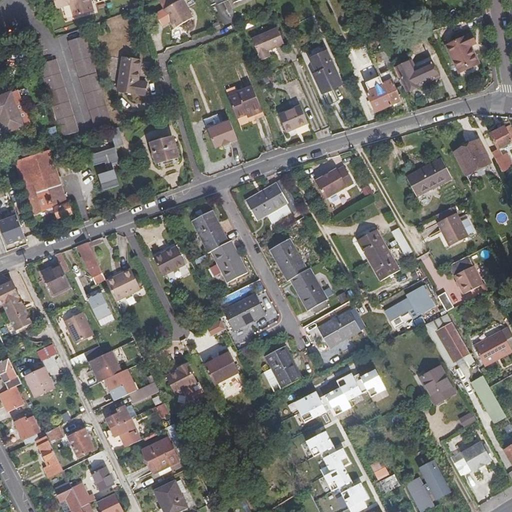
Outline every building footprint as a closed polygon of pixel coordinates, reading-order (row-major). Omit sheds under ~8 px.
[(50,0),(52,9),(67,5),(70,18),(90,13),(86,0),(50,0)] [(163,14),(174,31),(191,20),(179,3),(163,14)] [(213,7),(221,28),(229,25),(222,3),(213,7)] [(259,62),(269,59),(267,53),(283,46),(277,31),(251,41),(259,62)] [(444,47),(457,71),(476,62),(469,46),(473,44),(469,34),(444,47)] [(111,123),(84,38),(77,40),(102,126),(111,123)] [(95,128),(102,126),(77,40),(68,43),(95,128)] [(379,44),(381,47),(389,65),(397,62),(388,40),(379,44)] [(389,65),(381,47),(376,49),(385,67),(389,65)] [(325,52),(310,59),(317,76),(313,77),(321,93),(340,85),(325,52)] [(118,92),(145,97),(146,84),(139,83),(141,63),(122,60),(118,92)] [(55,61),(39,66),(61,139),(77,134),(55,61)] [(402,81),(397,83),(400,88),(402,93),(414,87),(414,88),(424,84),(425,81),(420,69),(412,72),(410,66),(405,65),(397,69),(402,81)] [(388,75),(379,80),(382,86),(391,82),(388,75)] [(391,82),(382,86),(391,105),(405,99),(402,93),(400,88),(395,90),(391,82)] [(374,113),(391,105),(382,86),(365,93),(374,113)] [(241,100),(240,97),(237,91),(227,96),(231,104),(241,100)] [(254,116),(255,120),(265,115),(255,91),(240,97),(241,100),(231,104),(239,122),(248,118),(254,116)] [(0,124),(4,134),(22,127),(8,92),(0,95),(0,124)] [(300,108),(278,117),(286,134),(308,125),(300,108)] [(204,120),(208,131),(223,125),(219,114),(204,120)] [(215,149),(237,141),(230,124),(208,132),(215,149)] [(511,131),(509,126),(503,129),(489,136),(496,151),(511,143),(511,144),(511,131)] [(114,135),(117,147),(125,145),(122,133),(114,135)] [(148,146),(154,165),(176,158),(170,139),(148,146)] [(454,156),(464,176),(488,165),(476,142),(463,149),(464,151),(454,156)] [(109,151),(108,149),(88,155),(91,165),(103,162),(106,174),(97,176),(102,190),(117,186),(111,164),(118,162),(113,148),(113,150),(109,151)] [(52,210),(56,219),(70,214),(67,204),(65,204),(47,151),(13,162),(32,217),(52,210)] [(496,151),(490,153),(494,160),(500,157),(496,151)] [(500,157),(494,160),(501,173),(511,167),(505,154),(500,157)] [(438,156),(410,171),(421,191),(448,176),(438,156)] [(335,170),(327,175),(328,177),(322,180),(321,178),(313,183),(324,201),(353,186),(342,167),(336,171),(335,170)] [(421,191),(410,171),(403,175),(413,195),(421,191)] [(281,180),(276,183),(286,203),(292,200),(281,180)] [(254,220),(286,203),(276,183),(244,200),(254,220)] [(93,203),(97,213),(105,210),(101,200),(93,203)] [(442,213),(443,218),(458,213),(456,208),(442,213)] [(47,222),(56,219),(52,210),(44,213),(47,222)] [(209,252),(225,244),(209,213),(191,223),(206,254),(209,252)] [(455,215),(439,224),(452,246),(467,238),(455,215)] [(0,230),(6,246),(23,239),(17,224),(15,217),(0,223),(0,230)] [(24,222),(17,224),(23,239),(29,237),(24,222)] [(402,252),(409,249),(394,224),(388,227),(402,252)] [(452,246),(439,224),(435,226),(439,233),(441,232),(444,236),(441,237),(447,248),(452,246)] [(376,276),(396,264),(373,225),(353,237),(376,276)] [(288,279),(305,271),(288,240),(269,250),(272,256),(285,281),(288,279)] [(225,244),(209,252),(226,283),(246,272),(239,260),(229,242),(225,244)] [(78,247),(77,248),(95,285),(104,281),(86,244),(78,247)] [(167,254),(166,253),(165,252),(152,258),(161,276),(183,265),(175,248),(170,251),(170,252),(167,254)] [(67,273),(59,254),(54,256),(59,265),(60,268),(63,275),(67,273)] [(481,286),(467,258),(460,262),(475,289),(481,286)] [(475,289),(460,262),(448,268),(462,296),(475,289)] [(48,273),(47,271),(40,275),(51,297),(69,288),(63,275),(60,268),(48,273)] [(325,300),(307,269),(305,271),(288,279),(306,311),(325,300)] [(115,280),(114,278),(105,282),(114,303),(139,291),(129,271),(121,275),(122,277),(115,280)] [(0,288),(0,306),(2,306),(14,331),(31,324),(11,283),(0,288)] [(418,290),(402,299),(414,319),(434,308),(430,301),(425,304),(418,290)] [(448,292),(440,295),(447,311),(455,307),(448,292)] [(221,310),(231,330),(264,314),(254,294),(221,310)] [(100,295),(86,302),(96,323),(110,317),(100,295)] [(360,333),(348,310),(315,327),(327,350),(360,333)] [(74,346),(93,337),(82,314),(63,323),(74,346)] [(219,321),(205,329),(209,337),(224,330),(219,321)] [(474,363),(458,336),(456,332),(451,324),(436,332),(454,363),(462,359),(467,367),(474,363)] [(498,359),(499,360),(511,354),(510,352),(511,350),(511,339),(507,330),(473,348),(484,368),(496,362),(495,360),(498,359)] [(454,363),(436,332),(428,337),(448,370),(454,367),(456,366),(454,363)] [(98,348),(83,355),(87,363),(102,356),(98,348)] [(264,357),(280,390),(300,380),(283,348),(264,357)] [(102,356),(89,362),(94,374),(93,374),(98,384),(105,381),(118,375),(108,353),(102,356)] [(211,385),(237,373),(227,353),(202,365),(211,385)] [(1,377),(7,390),(21,384),(17,377),(16,377),(8,360),(1,363),(7,375),(1,377)] [(194,386),(185,365),(175,370),(176,372),(163,378),(171,396),(194,386)] [(454,367),(448,370),(452,378),(458,375),(454,367)] [(438,368),(418,379),(433,405),(453,394),(438,368)] [(43,371),(25,380),(34,398),(52,390),(43,371)] [(340,373),(285,401),(340,511),(351,511),(399,488),(340,373)] [(130,395),(120,374),(118,375),(105,381),(111,393),(113,393),(117,401),(127,396),(130,395)] [(508,423),(489,389),(484,381),(476,386),(489,408),(474,417),(477,422),(484,435),(501,427),(506,424),(508,423)] [(130,395),(127,396),(132,405),(157,393),(153,384),(130,395)] [(123,408),(108,416),(110,419),(108,420),(105,422),(109,431),(123,424),(129,421),(128,418),(123,408)] [(77,432),(81,422),(70,418),(66,429),(77,432)] [(26,422),(25,419),(15,424),(22,442),(36,436),(35,434),(38,432),(32,419),(26,422)] [(129,421),(123,424),(125,430),(132,427),(129,421)] [(119,436),(125,448),(139,442),(132,427),(125,430),(123,424),(109,431),(113,439),(119,436)] [(511,433),(506,424),(501,427),(506,436),(511,433)] [(63,438),(59,429),(47,434),(52,444),(63,438)] [(67,440),(76,458),(93,450),(84,432),(67,440)] [(45,461),(48,468),(58,463),(46,437),(36,442),(42,455),(41,456),(44,462),(45,461)] [(166,440),(141,452),(152,475),(178,463),(166,440)] [(463,460),(453,466),(460,479),(470,473),(471,474),(478,470),(477,467),(482,464),(483,466),(491,462),(480,444),(460,456),(463,460)] [(424,465),(437,499),(454,493),(441,459),(424,465)] [(48,468),(43,470),(47,479),(62,471),(58,463),(48,468)] [(84,475),(94,496),(113,487),(104,470),(96,473),(95,470),(84,475)] [(179,482),(174,485),(179,496),(185,494),(179,482)] [(180,511),(185,510),(179,496),(174,485),(173,484),(153,493),(162,511),(180,511)] [(81,511),(80,508),(71,490),(56,497),(59,503),(65,501),(70,511),(81,511)] [(424,490),(413,496),(420,511),(428,511),(434,510),(424,490)] [(74,495),(80,508),(86,505),(93,502),(90,496),(84,499),(80,492),(74,495)] [(119,511),(113,498),(96,506),(99,511),(119,511)]
